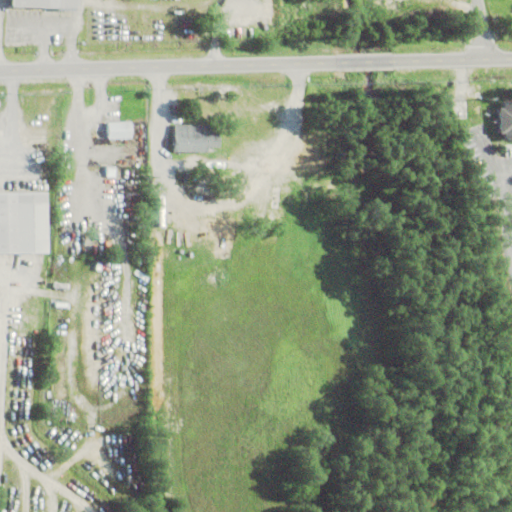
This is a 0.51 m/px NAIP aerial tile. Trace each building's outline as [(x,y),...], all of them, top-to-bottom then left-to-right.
[(74,0),(74,12),(9,11),(9,0),(74,0)] [(511,137),(495,137),(495,134),(490,134),(490,109),(495,109),(495,104),(511,104),(511,137)] [(107,119),(130,119),(130,135),(107,136),(107,119)] [(217,130),(217,144),(206,144),(206,150),(175,150),(175,162),(158,162),(158,128),(173,128),(173,122),(207,122),(207,130),(217,130)] [(253,203),(254,197),(237,195),(239,179),(282,183),(279,205),(253,203)] [(0,188),(43,188),(44,247),(13,248),(14,253),(0,253),(0,188)]
